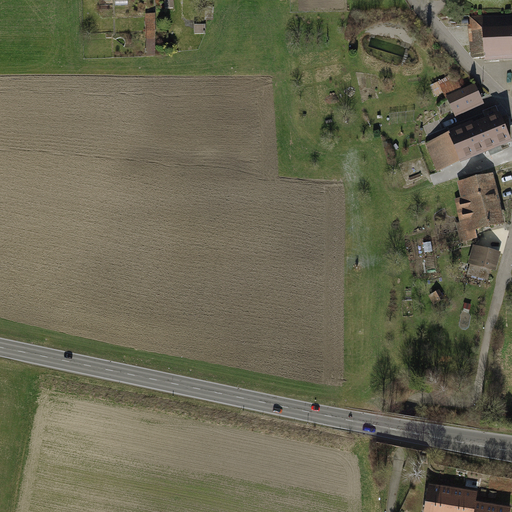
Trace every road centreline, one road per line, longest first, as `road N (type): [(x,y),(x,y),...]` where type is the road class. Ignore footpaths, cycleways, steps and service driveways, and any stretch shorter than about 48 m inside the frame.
road 1 (secondary): [(511,450),(0,349)]
road 2 (track): [(489,328),(473,399),(412,402),(390,511)]
road 3 (residential): [(415,0),(511,106)]
